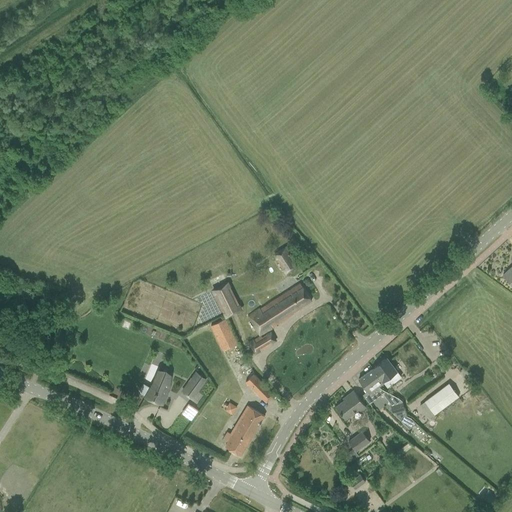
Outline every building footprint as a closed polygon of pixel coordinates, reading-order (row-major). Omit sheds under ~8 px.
[(272,255),(285,275),(299,266),(286,246),(272,255)] [(503,275),(509,282),(511,284),(511,268),(511,270),(509,269),(503,275)] [(242,310),(228,281),(211,290),(225,318),(242,310)] [(293,312),(311,301),(300,283),(248,317),(259,335),(294,313),(293,312)] [(222,350),(237,343),(225,319),(211,326),(222,350)] [(249,343),(255,354),(267,347),(261,336),(249,343)] [(373,368),(358,379),(364,387),(369,394),(370,393),(384,382),(387,387),(400,377),(396,371),(386,358),(373,368)] [(150,387),(144,397),(162,405),(168,391),(165,389),(170,375),(158,370),(150,387)] [(196,372),(182,392),(192,399),(206,379),(196,372)] [(274,394),(253,374),(245,382),(266,402),(274,394)] [(425,401),(434,414),(458,396),(449,384),(425,401)] [(335,406),(345,419),(353,413),(358,409),(360,411),(366,407),(353,390),(346,396),(347,397),(335,406)] [(385,391),(382,394),(390,404),(391,404),(402,401),(399,398),(385,391)] [(402,401),(391,404),(394,414),(409,428),(415,422),(411,418),(406,416),(404,407),(402,401)] [(182,412),(192,419),(199,409),(188,402),(182,412)] [(229,402),(225,410),(232,414),(236,407),(229,402)] [(240,456),(264,416),(249,407),(232,435),(230,434),(226,441),(228,442),(225,447),(240,456)] [(348,441),(356,451),(369,441),(362,431),(348,441)] [(357,454),(353,449),(348,453),(352,458),(357,454)] [(360,475),(350,482),(355,489),(365,481),(360,475)]
